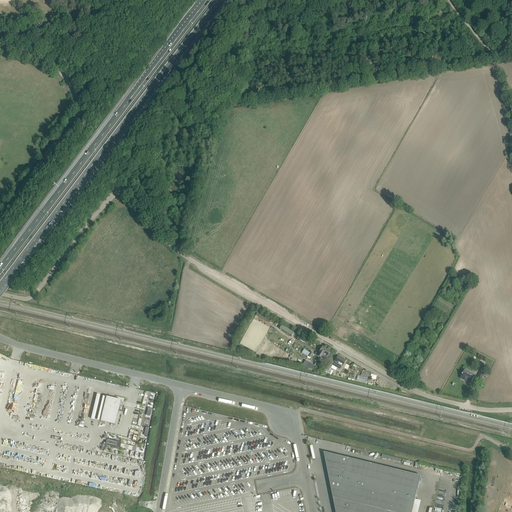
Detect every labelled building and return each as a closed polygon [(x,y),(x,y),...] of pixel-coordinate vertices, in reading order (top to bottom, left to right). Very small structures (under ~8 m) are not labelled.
[(254,314),(265,323),(264,324),(265,325),(269,321),(256,311),(254,314)] [(281,325),(279,329),(292,336),(294,333),(281,325)] [(316,353),(315,355),(317,356),(319,357),(317,360),(319,361),(321,358),(323,355),(323,354),(326,349),(323,347),(320,351),(318,354),(316,353)] [(321,358),(319,361),(323,364),(324,362),(327,358),(331,360),(335,354),(330,351),(326,349),(323,354),(323,355),(321,358)] [(331,360),(327,367),(330,369),(331,368),(335,371),(337,368),(340,370),(342,367),(343,365),(346,360),(338,356),(335,354),(331,360)] [(481,369),(476,377),(477,378),(481,380),(483,377),(486,372),(489,366),(484,364),(481,369)] [(465,370),(463,374),(462,375),(461,378),(471,383),(475,376),(465,370)] [(100,422),(115,425),(121,401),(106,397),(100,422)] [(411,511),(420,476),(347,459),(345,466),(326,462),(330,480),(341,483),(337,500),(334,499),(336,511),(411,511)]
